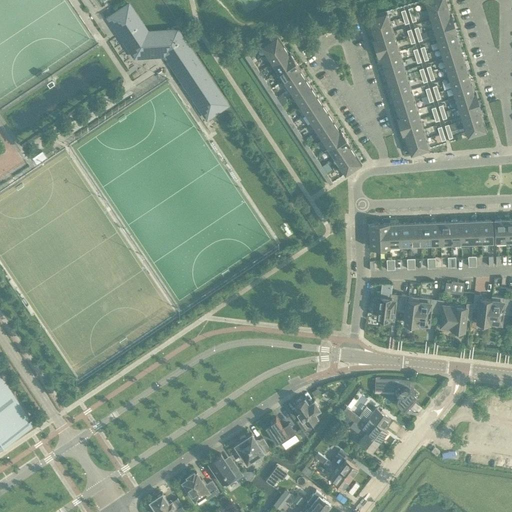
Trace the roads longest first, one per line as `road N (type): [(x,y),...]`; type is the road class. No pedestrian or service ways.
road 1 (tertiary): [(328,355),(261,344),(222,348),(73,444)]
road 2 (tertiary): [(102,485),(259,380),(328,355)]
road 3 (residential): [(116,505),(299,384)]
road 4 (tertiary): [(511,376),(350,357)]
road 5 (residential): [(357,205),(511,198)]
road 6 (residential): [(350,357),(360,275),(357,205)]
road 7 (unclassified): [(73,444),(0,337)]
road 8 (residential): [(511,159),(384,170)]
road 9 (residential): [(360,511),(434,416)]
